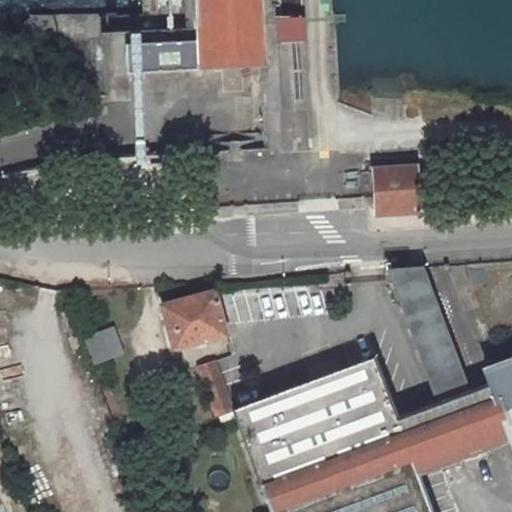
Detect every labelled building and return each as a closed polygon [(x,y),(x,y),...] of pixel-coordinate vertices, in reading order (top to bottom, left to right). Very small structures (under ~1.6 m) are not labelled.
[(195,0),(198,41),(126,45),(127,75),(203,71),(203,69),(261,67),(257,0),(195,0)] [(415,168),(375,170),(377,213),(418,211),(415,168)] [(470,392),(424,267),(388,269),(438,404),(445,423),(477,411),(470,392)] [(229,341),(215,291),(162,306),(174,349),(222,336),(224,342),(229,341)] [(87,335),(93,364),(125,357),(119,328),(87,335)] [(492,368),(491,366),(483,369),(486,376),(488,375),(491,384),(496,396),(494,396),(496,403),(498,402),(506,422),(503,423),(506,430),(508,429),(511,439),(511,357),(507,360),(508,362),(492,368)] [(234,411),(233,411),(235,417),(270,511),(432,511),(419,476),(440,469),(433,450),(396,464),(389,444),(426,430),(419,411),(398,419),(375,358),(234,411)] [(233,411),(234,411),(216,362),(199,368),(217,417),(219,416),(233,411)] [(477,411),(485,431),(492,450),(511,441),(511,439),(508,429),(506,430),(503,423),(506,422),(498,402),(496,403),(494,396),(496,396),(491,384),(470,392),(477,411)] [(438,404),(419,411),(426,430),(433,450),(440,469),(460,461),(453,443),(445,423),(438,404)] [(235,417),(233,411),(219,416),(222,422),(235,417)] [(445,423),(453,443),(485,431),(477,411),(445,423)] [(433,450),(426,430),(389,444),(396,464),(433,450)] [(485,431),(453,443),(460,461),(492,450),(485,431)]
